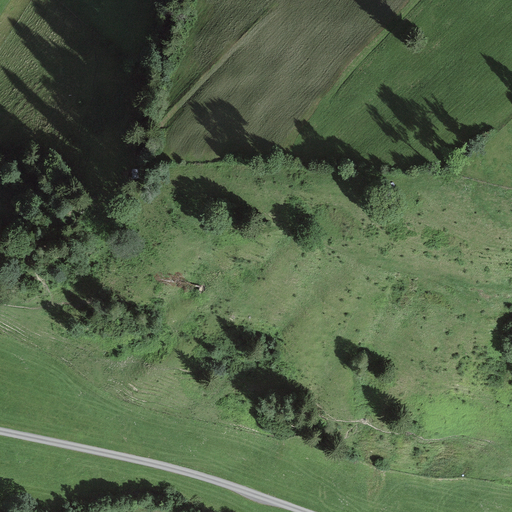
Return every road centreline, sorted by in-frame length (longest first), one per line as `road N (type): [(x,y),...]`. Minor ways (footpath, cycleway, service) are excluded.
road 1 (unclassified): [(0,430),(171,467),(305,511)]
road 2 (track): [(142,176),(182,0)]
road 3 (track): [(332,91),(416,0)]
